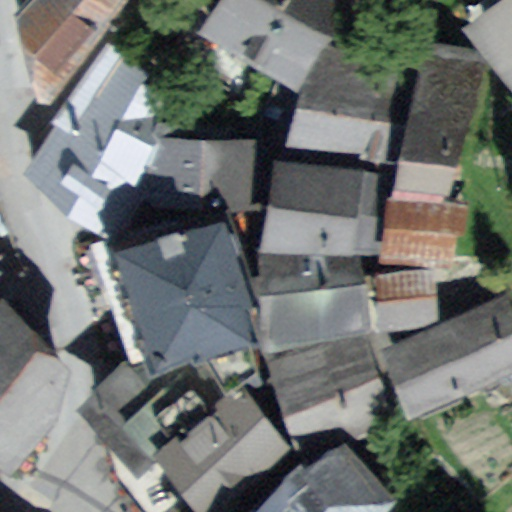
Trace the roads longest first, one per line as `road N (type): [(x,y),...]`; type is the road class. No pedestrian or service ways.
road 1 (residential): [(0,29),(47,254),(99,360),(99,396)]
road 2 (unclassified): [(99,396),(21,493),(45,511)]
